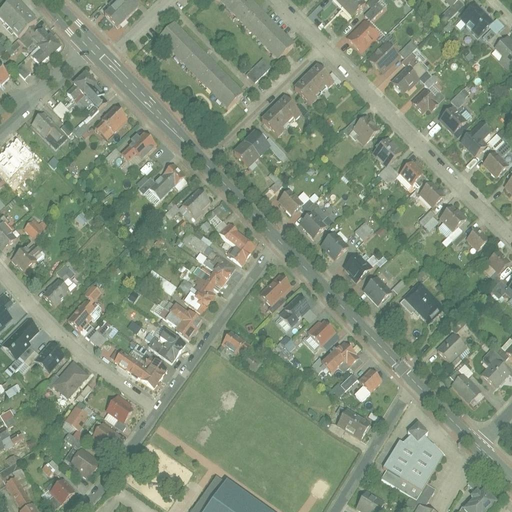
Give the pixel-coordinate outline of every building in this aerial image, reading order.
[(34,27),(38,23),(15,0),(14,0),(0,14),(0,22),(19,42),(24,36),(34,27)] [(133,9),(125,0),(119,0),(102,16),(113,28),(133,9)] [(211,0),(277,63),(292,48),(242,0),(211,0)] [(351,0),(331,0),(331,1),(341,11),(352,0),(351,0)] [(352,0),(341,11),(350,21),(361,10),(352,0)] [(378,0),(369,0),(365,5),(369,10),(362,17),(368,23),(385,7),(378,0)] [(443,0),(452,9),(462,0),(443,0)] [(439,16),(445,23),(454,17),(449,9),(439,16)] [(459,23),(477,40),(489,26),(472,9),(459,23)] [(379,38),(365,23),(346,40),(360,56),(379,38)] [(228,111),(243,96),(172,26),(157,42),(228,111)] [(31,58),(41,69),(63,48),(52,36),(49,38),(42,31),(40,34),(34,27),(24,36),(38,51),(31,58)] [(493,55),(511,74),(511,72),(511,46),(507,41),(493,55)] [(16,42),(5,52),(9,57),(20,47),(16,42)] [(394,56),(384,47),(369,62),(378,72),(394,56)] [(245,76),(254,85),(270,69),(261,60),(245,76)] [(0,89),(10,80),(0,70),(0,89)] [(329,85),(314,70),(294,90),(309,105),(329,85)] [(406,72),(391,87),(402,99),(418,84),(406,72)] [(104,94),(86,75),(67,94),(75,102),(81,96),(99,113),(107,104),(101,97),(104,94)] [(463,90),(448,103),(455,110),(469,97),(463,90)] [(423,94),(411,106),(422,118),(426,113),(429,116),(437,108),(423,94)] [(301,119),(284,103),(264,125),(281,141),(301,119)] [(127,123),(114,109),(94,129),(107,142),(127,123)] [(439,123),(452,136),(462,126),(449,113),(439,123)] [(45,116),(31,129),(55,153),(68,140),(45,116)] [(348,133),(365,149),(377,136),(361,120),(348,133)] [(458,145),(474,161),(484,151),(479,145),(489,135),(480,126),(468,138),(466,136),(458,145)] [(155,149),(142,136),(122,156),(130,165),(138,157),(142,162),(155,149)] [(253,137),(243,148),(257,161),(267,151),(253,137)] [(266,141),(262,145),(280,161),(284,156),(266,141)] [(17,142),(6,153),(22,169),(33,159),(17,142)] [(372,155),(387,169),(398,158),(383,144),(372,155)] [(243,148),(233,158),(247,172),(257,161),(243,148)] [(104,160),(108,165),(118,157),(113,152),(104,160)] [(0,168),(11,180),(22,169),(6,153),(0,158),(0,168)] [(480,170),(495,184),(508,172),(493,157),(480,170)] [(399,176),(411,188),(421,179),(408,166),(399,176)] [(185,178),(175,167),(150,191),(161,201),(185,178)] [(417,196),(431,211),(441,203),(426,187),(417,196)] [(210,204),(199,193),(183,209),(194,220),(210,204)] [(300,209),(285,196),(276,205),(291,219),(300,209)] [(438,220),(451,235),(462,225),(449,210),(438,220)] [(210,226),(219,218),(213,211),(204,219),(210,226)] [(428,213),(417,223),(428,234),(438,223),(428,213)] [(34,220),(23,232),(35,243),(48,228),(41,222),(39,225),(34,220)] [(308,220),(299,229),(311,241),(320,232),(308,220)] [(0,221),(0,250),(2,253),(17,240),(0,221)] [(363,224),(353,234),(362,243),(372,233),(363,224)] [(257,248),(229,228),(221,238),(241,253),(235,262),(243,268),(257,248)] [(183,240),(205,258),(210,251),(208,249),(211,245),(195,232),(191,237),(188,234),(183,240)] [(462,242),(474,254),(483,244),(471,233),(462,242)] [(330,239),(320,250),(334,263),(344,253),(330,239)] [(26,251),(12,262),(23,276),(45,258),(37,248),(29,254),(26,251)] [(486,265),(498,277),(507,268),(495,256),(486,265)] [(223,288),(235,269),(218,258),(215,263),(219,266),(195,300),(209,310),(217,298),(211,294),(217,284),(223,288)] [(353,260),(343,271),(356,284),(367,273),(353,260)] [(144,282),(169,298),(175,289),(150,272),(144,282)] [(418,273),(413,281),(421,285),(424,279),(421,277),(422,275),(418,273)] [(291,289),(279,278),(260,298),(272,309),(291,289)] [(59,282),(44,297),(55,309),(70,294),(59,282)] [(396,297),(405,287),(399,282),(390,292),(396,297)] [(374,283),(363,293),(378,309),(389,299),(374,283)] [(411,295),(399,307),(410,318),(412,315),(421,325),(433,312),(423,302),(420,304),(411,295)] [(0,334),(5,330),(4,329),(12,322),(5,314),(12,308),(2,297),(0,299),(0,334)] [(309,312),(297,300),(280,317),(292,329),(309,312)] [(86,303),(68,323),(80,334),(91,321),(89,319),(96,312),(86,303)] [(192,341),(205,323),(191,313),(189,316),(176,307),(166,323),(192,341)] [(0,352),(3,350),(16,363),(32,347),(29,344),(40,334),(28,322),(5,344),(3,341),(0,343),(0,352)] [(335,336),(324,324),(321,327),(318,324),(308,333),(321,348),(335,336)] [(172,366),(185,346),(165,332),(160,340),(167,345),(159,357),(172,366)] [(244,343),(230,334),(221,348),(235,357),(244,343)] [(464,350),(453,338),(436,353),(447,365),(464,350)] [(278,347),(288,353),(293,345),(282,339),(278,347)] [(359,360),(344,344),(322,365),(332,376),(345,364),(350,369),(359,360)] [(65,358),(49,345),(34,363),(49,376),(65,358)] [(511,345),(503,356),(511,363),(511,345)] [(131,375),(139,365),(122,353),(115,364),(131,375)] [(154,391),(168,370),(154,361),(147,371),(139,365),(131,375),(154,391)] [(89,377),(72,363),(52,388),(68,401),(89,377)] [(506,373),(495,364),(482,379),(494,388),(506,373)] [(382,384),(370,372),(358,383),(370,395),(382,384)] [(351,376),(332,394),(338,399),(356,381),(351,376)] [(479,395),(462,377),(452,387),(469,405),(479,395)] [(16,385),(3,393),(7,400),(20,391),(16,385)] [(116,402),(107,415),(125,427),(133,414),(116,402)] [(89,417),(75,408),(66,423),(79,432),(89,417)] [(8,411),(0,416),(0,421),(5,430),(15,424),(8,411)] [(371,426),(346,412),(337,429),(361,443),(371,426)] [(108,456),(121,439),(103,425),(90,442),(108,456)] [(426,437),(414,426),(403,434),(407,440),(401,447),(397,446),(382,471),(385,474),(381,480),(417,503),(440,459),(423,440),(426,437)] [(4,432),(0,434),(0,454),(13,447),(4,432)] [(81,451),(68,468),(88,483),(101,465),(81,451)] [(7,467),(14,463),(11,458),(4,462),(7,467)] [(40,470),(48,478),(52,474),(55,478),(62,471),(50,460),(40,470)] [(22,511),(35,511),(17,481),(7,487),(22,511)] [(264,511),(223,481),(200,511),(191,511),(190,511),(264,511)] [(63,482),(49,495),(61,508),(75,494),(63,482)] [(488,511),(496,505),(481,490),(471,499),(474,502),(468,507),(469,508),(463,511),(462,510),(460,511),(488,511)] [(381,511),(386,505),(366,495),(356,511),(381,511)]
